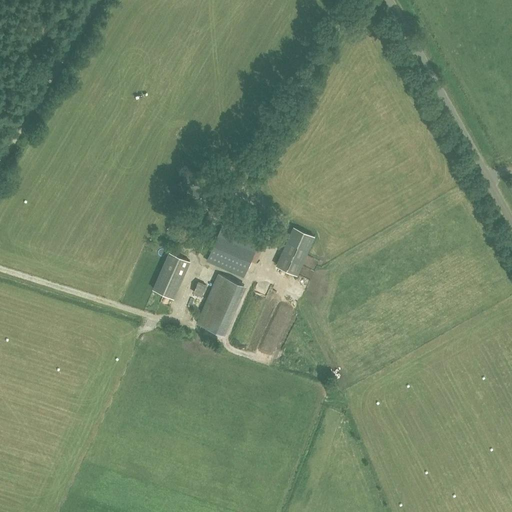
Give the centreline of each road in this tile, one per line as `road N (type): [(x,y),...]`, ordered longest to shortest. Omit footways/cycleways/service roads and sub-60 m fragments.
road 1 (unclassified): [(511,226),(386,0)]
road 2 (track): [(97,0),(0,162)]
